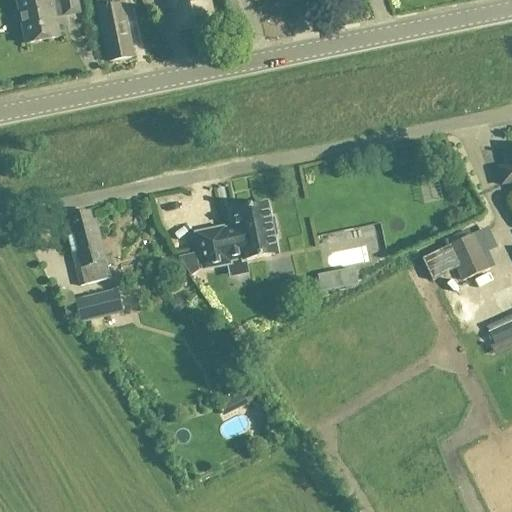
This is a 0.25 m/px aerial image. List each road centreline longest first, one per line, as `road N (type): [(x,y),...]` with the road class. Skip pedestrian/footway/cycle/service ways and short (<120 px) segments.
road 1 (tertiary): [(0,115),(511,10)]
road 2 (residential): [(0,218),(511,116)]
